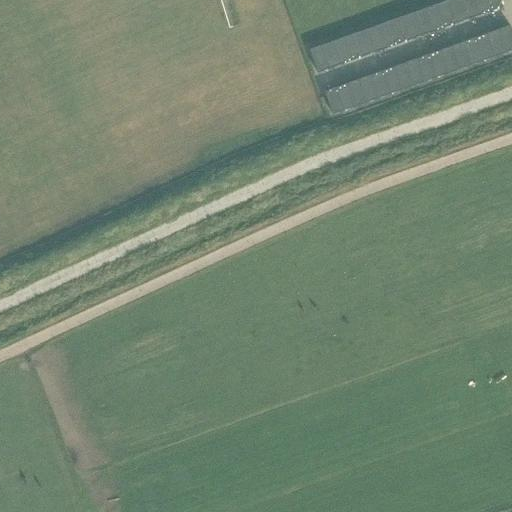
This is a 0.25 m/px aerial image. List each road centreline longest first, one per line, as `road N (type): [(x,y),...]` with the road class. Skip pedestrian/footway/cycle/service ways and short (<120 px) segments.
road 1 (track): [(511,137),(367,190),(0,357)]
road 2 (track): [(511,95),(299,171),(0,308)]
